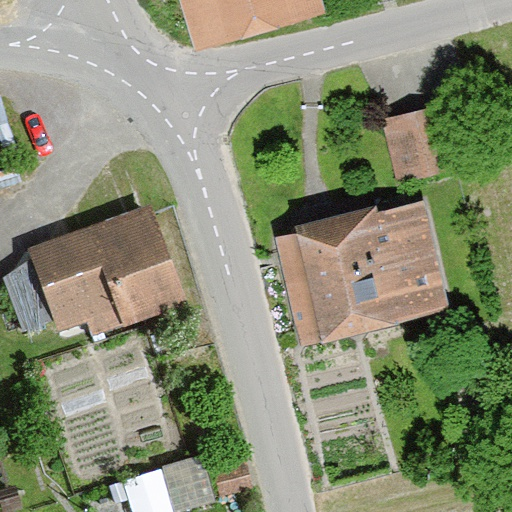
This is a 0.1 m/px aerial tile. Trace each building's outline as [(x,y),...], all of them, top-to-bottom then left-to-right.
[(333,11),(330,0),(183,0),(199,51),(333,11)] [(403,190),(477,174),(462,105),(388,121),(403,190)] [(303,345),(455,311),(429,196),(277,230),(303,345)] [(88,224),(20,248),(53,340),(112,318),(122,346),(195,319),(158,217),(94,240),(88,224)] [(208,454),(125,474),(134,511),(179,511),(178,508),(219,498),(208,454)] [(244,467),(218,474),(223,495),(250,488),(244,467)]
